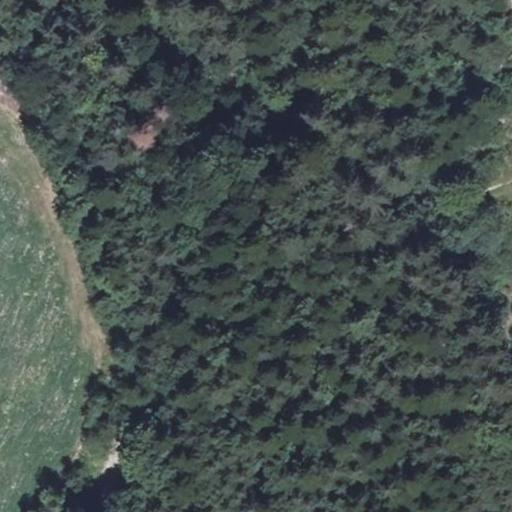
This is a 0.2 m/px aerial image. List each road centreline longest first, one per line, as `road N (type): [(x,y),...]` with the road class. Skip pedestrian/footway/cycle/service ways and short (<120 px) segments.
road 1 (track): [(507,0),(497,51),(409,121),(321,123),(281,161),(208,168),(160,205),(145,370),(99,511)]
road 2 (track): [(281,161),(406,200),(458,202),(511,188)]
